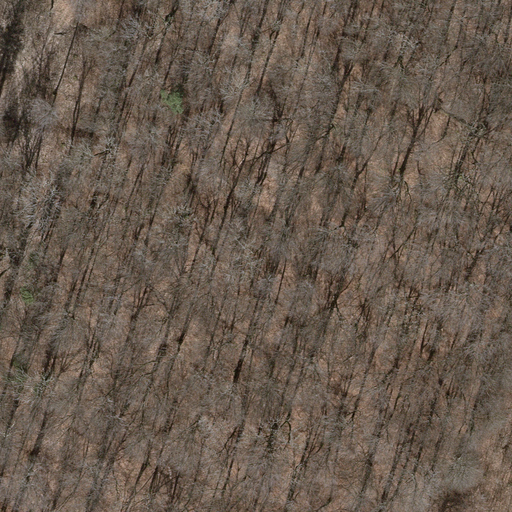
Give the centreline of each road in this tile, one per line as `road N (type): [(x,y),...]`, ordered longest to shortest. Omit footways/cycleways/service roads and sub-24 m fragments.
road 1 (track): [(0,115),(295,190),(511,223)]
road 2 (track): [(162,0),(44,43)]
road 3 (track): [(0,95),(81,0)]
